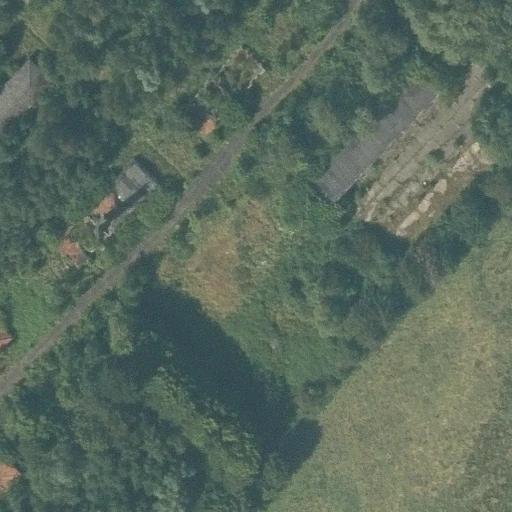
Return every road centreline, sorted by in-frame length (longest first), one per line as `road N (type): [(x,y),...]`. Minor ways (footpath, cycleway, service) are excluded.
road 1 (track): [(0,405),(356,35),(365,0)]
road 2 (track): [(396,0),(486,85),(361,223)]
